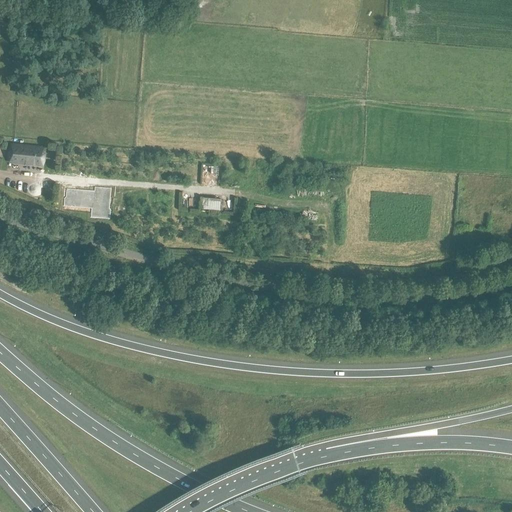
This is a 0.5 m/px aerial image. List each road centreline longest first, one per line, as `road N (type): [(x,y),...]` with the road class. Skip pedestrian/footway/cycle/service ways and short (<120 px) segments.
road 1 (motorway): [(511,359),(344,375),(267,369),(118,342),(0,293)]
road 2 (unclassified): [(0,217),(194,275),(290,290),(419,293),(511,278)]
road 3 (motorway): [(511,449),(441,442),(327,455),(253,478),(186,511)]
road 4 (motorway): [(250,511),(91,424),(0,346)]
road 5 (motorway): [(92,511),(0,408)]
